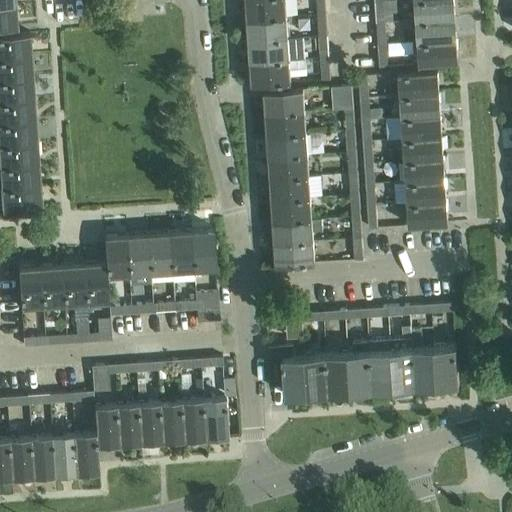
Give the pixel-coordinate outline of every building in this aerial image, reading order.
[(245,0),(247,16),(287,13),(285,0),(245,0)] [(374,0),(376,21),(385,20),(384,19),(394,18),(393,10),(398,10),(397,0),(374,0)] [(414,0),(416,18),(455,16),(454,0),(414,0)] [(0,24),(16,23),(15,2),(0,3),(0,24)] [(319,24),(328,23),(327,10),(318,10),(319,24)] [(248,37),(289,34),(287,13),(247,16),(248,37)] [(417,40),(457,37),(455,16),(416,18),(417,40)] [(377,42),(386,42),(385,26),(376,26),(377,42)] [(0,53),(30,52),(29,30),(0,31),(0,53)] [(328,31),(319,32),(320,44),(329,43),(328,31)] [(250,57),(290,54),(289,34),(248,37),(250,57)] [(419,61),(438,60),(458,59),(457,37),(417,40),(419,61)] [(377,47),(379,65),(388,65),(386,47),(377,47)] [(321,52),(322,68),(331,68),(330,51),(321,52)] [(0,75),(32,73),(30,52),(0,53),(0,75)] [(252,81),(271,80),(292,78),(290,54),(250,57),(252,81)] [(400,91),(439,88),(437,69),(438,69),(438,67),(399,70),(400,91)] [(0,97),(33,95),(32,73),(0,75),(0,97)] [(370,93),(369,77),(360,77),(361,94),(370,93)] [(333,106),(344,106),(344,104),(353,104),(351,83),(331,84),(333,106)] [(265,110),(305,107),(303,86),(284,87),(264,88),(265,110)] [(401,113),(440,110),(439,88),(400,91),(401,113)] [(0,119),(35,117),(33,95),(0,97),(0,119)] [(371,115),(370,98),(361,99),(362,116),(371,115)] [(354,121),(353,104),(344,104),(344,106),(345,121),(354,121)] [(267,132),(306,129),(305,107),(265,110),(267,132)] [(403,136),(442,133),(440,110),(401,113),(403,136)] [(0,141),(36,139),(35,117),(0,119),(0,141)] [(373,138),(372,120),(363,121),(364,138),(373,138)] [(345,126),(346,143),(356,142),(354,126),(345,126)] [(268,153),(308,151),(306,129),(267,132),(268,153)] [(404,157),(443,154),(442,133),(403,136),(404,157)] [(0,163),(38,161),(36,139),(0,141),(0,163)] [(365,160),(374,159),(373,143),(364,143),(365,160)] [(348,164),(357,164),(356,147),(347,148),(348,164)] [(270,175),(309,172),(308,151),(268,153),(270,175)] [(406,179),(445,176),(443,154),(404,157),(406,179)] [(0,185),(39,182),(38,161),(0,163),(0,185)] [(365,165),(366,181),(375,180),(374,164),(365,165)] [(359,186),(357,169),(348,170),(349,186),(359,186)] [(271,197),(311,194),(309,172),(270,175),(271,197)] [(407,200),(446,197),(445,176),(406,179),(407,200)] [(0,190),(1,207),(41,204),(39,182),(0,185),(0,190)] [(366,186),(367,202),(376,202),(375,186),(366,186)] [(350,191),(351,207),(360,206),(359,191),(350,191)] [(272,218),(312,215),(311,194),(271,197),(272,218)] [(448,219),(446,197),(407,200),(409,221),(408,221),(409,223),(448,220),(448,219)] [(368,208),(369,225),(387,224),(386,211),(377,212),(377,207),(368,208)] [(352,228),(361,228),(360,212),(351,212),(352,228)] [(312,216),(312,215),(272,218),(274,239),(314,236),(313,226),(320,225),(319,215),(312,216)] [(194,266),(195,266),(215,265),(213,225),(192,227),(194,266)] [(173,268),(194,266),(192,227),(170,228),(173,268)] [(151,269),(173,268),(170,228),(148,230),(151,269)] [(128,271),(151,269),(148,230),(125,231),(128,271)] [(106,273),(128,271),(125,231),(103,233),(105,258),(106,273)] [(353,234),(354,252),(363,251),(362,233),(353,234)] [(275,262),(315,259),(314,236),(274,239),(275,262)] [(86,300),(107,298),(105,273),(106,273),(105,258),(83,259),(86,300)] [(64,301),(86,300),(83,259),(61,261),(64,301)] [(42,303),(64,301),(61,261),(39,262),(42,303)] [(20,305),(42,303),(39,262),(17,264),(20,305)] [(216,292),(216,288),(194,289),(194,297),(196,297),(197,306),(218,304),(217,292),(216,292)] [(180,307),(196,306),(197,306),(196,297),(194,297),(180,298),(180,307)] [(159,308),(175,307),(175,298),(158,299),(159,308)] [(432,301),(432,310),(449,308),(448,299),(432,301)] [(153,300),(135,301),(136,310),(154,309),(153,300)] [(113,303),(114,312),(131,310),(130,301),(113,303)] [(409,302),(410,311),(427,310),(427,301),(409,302)] [(405,302),(388,304),(389,313),(405,312),(405,302)] [(196,306),(197,319),(219,317),(218,304),(197,306),(196,306)] [(367,314),(383,313),(383,304),(366,305),(367,314)] [(345,316),(362,315),(361,306),(344,307),(345,316)] [(340,316),(339,307),(323,308),(324,317),(340,316)] [(318,309),(301,310),(302,319),(319,317),(318,309)] [(279,311),(280,320),(302,319),(301,310),(279,311)] [(72,340),(88,339),(87,315),(74,315),(75,331),(71,331),(72,340)] [(93,329),(94,338),(110,337),(109,315),(97,315),(97,329),(93,329)] [(66,340),(66,331),(65,316),(61,317),(61,327),(57,327),(58,332),(49,332),(50,341),(66,340)] [(412,344),(415,383),(437,381),(435,343),(420,344),(419,326),(410,327),(411,334),(412,344)] [(28,343),(44,342),(44,333),(27,334),(28,343)] [(391,346),(394,384),(415,383),(412,344),(411,334),(390,335),(391,346)] [(369,347),(372,386),(394,384),(391,346),(390,335),(368,337),(368,338),(369,347)] [(347,349),(350,387),(372,386),(369,347),(368,338),(353,339),(354,348),(347,349)] [(459,381),(456,340),(455,340),(455,341),(435,343),(437,381),(458,380),(458,381),(459,381)] [(293,353),(292,341),(268,343),(270,379),(284,379),(285,393),(286,393),(286,392),(307,390),(304,352),(293,353)] [(329,389),(350,387),(347,349),(326,350),(329,389)] [(307,390),(329,389),(326,350),(304,352),(307,390)] [(200,364),(222,362),(222,353),(199,355),(200,364)] [(195,364),(194,355),(178,356),(178,365),(195,364)] [(164,366),(173,365),(173,356),(156,358),(157,366),(158,366),(159,376),(164,375),(164,366)] [(135,359),(135,368),(151,367),(151,358),(135,359)] [(129,359),(113,360),(113,369),(130,368),(129,359)] [(108,361),(91,362),(92,389),(110,388),(108,361)] [(70,388),(70,397),(88,396),(87,387),(70,388)] [(65,389),(48,390),(48,399),(65,398),(65,389)] [(26,391),(27,400),(43,399),(43,390),(26,391)] [(5,392),(6,401),(22,400),(21,391),(5,392)] [(205,434),(227,433),(224,393),(202,394),(205,434)] [(183,436),(205,434),(202,394),(180,396),(183,436)] [(161,437),(183,436),(180,396),(159,397),(161,437)] [(140,439),(161,437),(159,397),(137,399),(140,439)] [(118,440),(140,439),(137,399),(115,401),(118,440)] [(96,442),(118,440),(115,401),(94,402),(96,442)] [(75,470),(98,468),(96,442),(94,402),(92,402),(94,429),(73,430),(75,470)] [(53,471),(75,470),(73,430),(51,432),(53,471)] [(32,472),(53,471),(51,432),(29,433),(32,472)] [(11,474),(32,472),(29,433),(8,434),(11,474)] [(0,474),(11,474),(8,434),(0,434),(0,474)]
